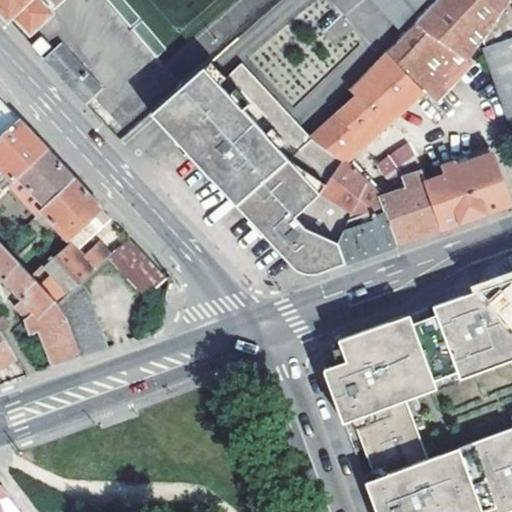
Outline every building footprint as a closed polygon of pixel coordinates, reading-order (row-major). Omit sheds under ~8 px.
[(0,0),(0,9),(9,20),(14,15),(31,34),(54,13),(42,0),(0,0)] [(380,0),(408,28),(435,0),(380,0)] [(435,0),(408,28),(386,50),(421,87),(425,90),(435,101),(473,56),(481,41),(507,0),(435,0)] [(511,0),(507,0),(481,41),(484,46),(511,36),(511,0)] [(44,36),(33,45),(41,54),(52,45),(44,36)] [(511,36),(484,46),(508,117),(511,115),(511,36)] [(46,59),(86,103),(105,86),(64,43),(46,59)] [(356,97),(313,137),(341,154),(336,158),(339,162),(421,87),(386,50),(349,89),(356,97)] [(218,82),(173,127),(195,151),(270,232),(299,263),(316,266),(343,256),(338,242),(346,215),(321,188),(335,174),(344,167),(339,162),(336,158),(341,154),(313,137),(243,56),(218,82)] [(173,127),(218,82),(204,67),(152,114),(293,268),(318,272),(346,262),(343,256),(316,266),(299,263),(270,232),(195,151),(173,127)] [(371,200),(377,197),(347,162),(425,90),(421,87),(339,162),(344,167),(371,200)] [(2,100),(0,101),(0,164),(8,173),(16,181),(49,149),(32,132),(20,119),(12,111),(2,100)] [(385,179),(417,160),(407,143),(375,162),(385,179)] [(38,214),(43,210),(76,179),(70,173),(49,149),(16,181),(11,185),(19,194),(38,214)] [(425,182),(443,228),(469,219),(511,204),(490,149),(435,168),(437,177),(425,182)] [(321,188),(346,215),(338,242),(343,256),(346,262),(382,250),(396,245),(379,198),(378,197),(377,197),(371,200),(344,167),(335,174),(321,188)] [(433,231),(443,228),(425,182),(425,181),(421,169),(395,178),(399,190),(379,198),(396,245),(433,231)] [(0,180),(0,196),(11,185),(16,181),(8,173),(0,180)] [(71,240),(77,234),(104,209),(99,204),(76,179),(43,210),(71,240)] [(0,211),(19,194),(11,185),(0,196),(0,211)] [(86,243),(111,218),(104,209),(77,234),(86,243)] [(111,246),(117,251),(130,238),(120,227),(116,233),(120,238),(111,246)] [(86,243),(77,234),(71,240),(74,243),(80,248),(86,243)] [(113,254),(109,257),(146,295),(166,276),(130,238),(117,251),(113,254)] [(28,318),(31,325),(40,319),(57,303),(32,276),(28,271),(10,252),(5,245),(0,239),(0,270),(36,311),(28,318)] [(70,295),(82,284),(109,257),(113,254),(103,244),(88,258),(80,248),(74,243),(46,268),(70,295)] [(10,252),(28,271),(36,265),(19,245),(10,252)] [(70,295),(59,306),(67,318),(80,357),(108,347),(90,296),(82,284),(70,295)] [(414,314),(344,338),(349,356),(323,366),(338,406),(343,419),(353,414),(376,476),(366,480),(377,511),(501,511),(511,508),(511,426),(428,457),(405,396),(441,382),(438,375),(460,367),(462,373),(511,355),(511,322),(482,289),(438,305),(441,311),(416,319),(414,314)] [(0,329),(3,334),(12,329),(0,310),(0,302),(3,301),(0,296),(0,329)] [(42,330),(56,365),(80,357),(67,318),(59,306),(57,303),(40,319),(31,325),(34,332),(42,330)] [(0,369),(17,358),(3,334),(0,329),(0,369)] [(20,511),(7,495),(0,486),(0,511),(20,511)]
